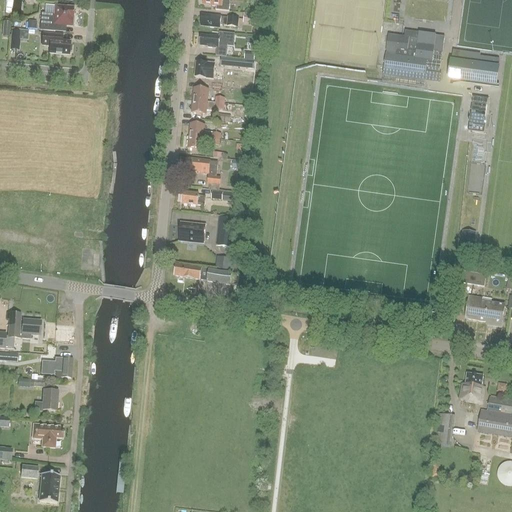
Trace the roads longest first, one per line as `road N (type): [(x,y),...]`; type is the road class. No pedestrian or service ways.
road 1 (tertiary): [(153,299),(187,0)]
road 2 (residential): [(65,511),(81,289)]
road 3 (unclassified): [(511,356),(294,322)]
road 4 (residential): [(294,322),(272,511)]
road 5 (residential): [(0,71),(84,79),(91,16)]
road 6 (unclassified): [(294,322),(153,299)]
